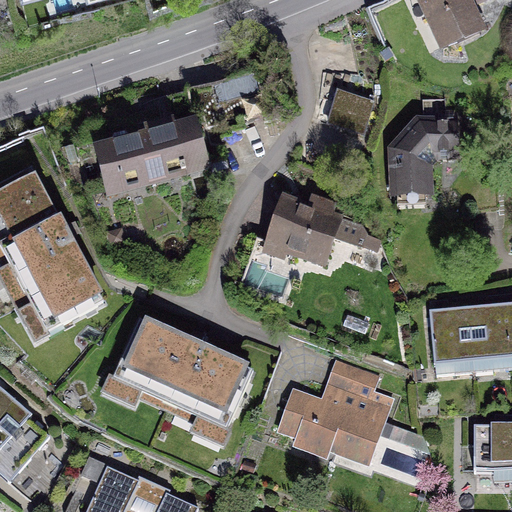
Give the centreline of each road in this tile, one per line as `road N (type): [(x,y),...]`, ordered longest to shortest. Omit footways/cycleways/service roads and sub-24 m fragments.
road 1 (secondary): [(0,96),(274,0)]
road 2 (unknown): [(222,215),(260,202),(317,130),(321,75),(289,0)]
